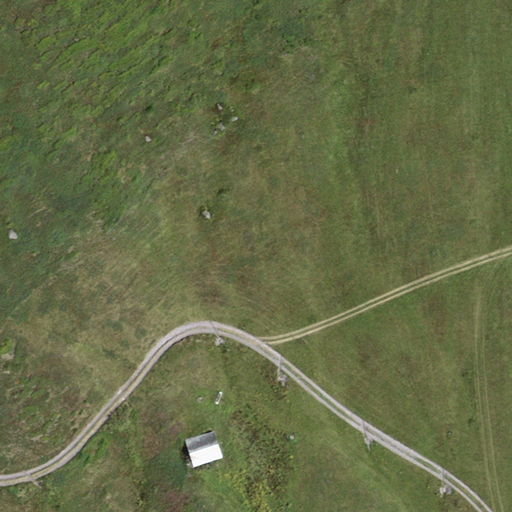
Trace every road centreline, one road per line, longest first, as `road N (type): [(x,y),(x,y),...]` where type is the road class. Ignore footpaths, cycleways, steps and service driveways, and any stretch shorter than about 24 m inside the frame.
road 1 (track): [(486,511),(458,482),(354,419),(260,344),(216,324),(167,338),(51,463),(0,477)]
road 2 (track): [(260,344),(511,248)]
